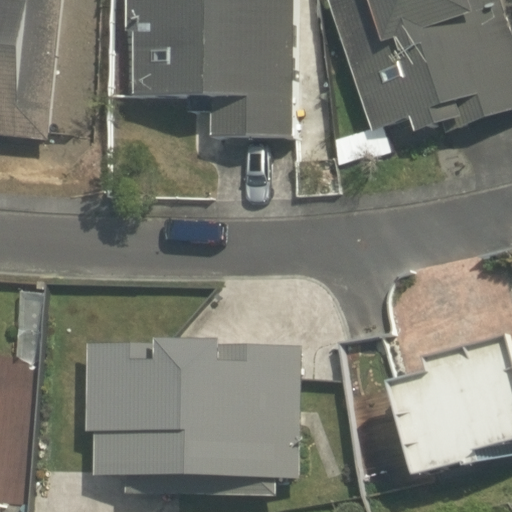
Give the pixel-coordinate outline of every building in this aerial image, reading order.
[(0,0),(0,133),(60,141),(75,0),(0,0)] [(307,140),(309,0),(145,0),(145,33),(151,33),(150,97),(225,98),(224,139),(307,140)] [(476,128),(511,115),(511,0),(343,0),(387,130),(429,116),(435,131),(473,119),(476,128)] [(315,477),(316,345),(247,344),(247,338),(184,337),(184,345),(102,344),(100,430),(108,431),(108,476),(134,476),(134,495),(293,496),(293,477),(315,477)] [(420,380),(444,477),(505,462),(503,451),(511,448),(511,341),(453,356),(457,371),(420,380)]
